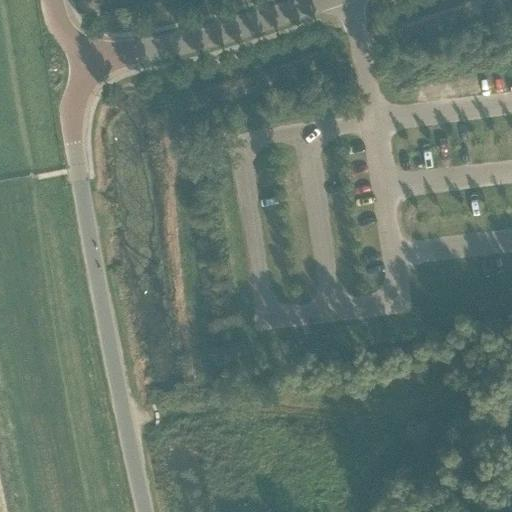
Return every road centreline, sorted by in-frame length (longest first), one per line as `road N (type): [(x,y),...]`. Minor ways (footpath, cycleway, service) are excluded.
road 1 (tertiary): [(144,511),(77,167),(71,114),(83,65)]
road 2 (track): [(123,423),(195,410),(279,409),(376,425),(486,378)]
road 3 (tertiary): [(83,65),(319,0)]
